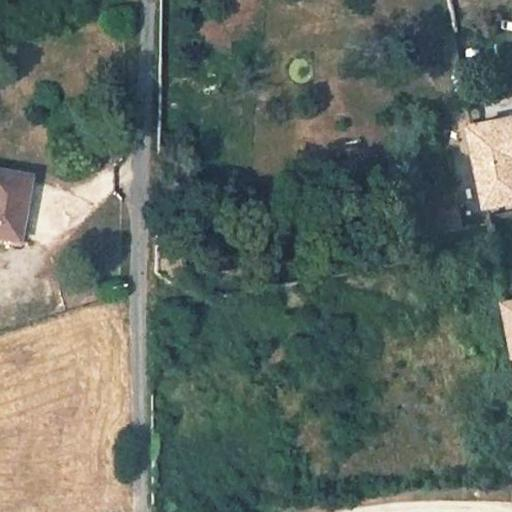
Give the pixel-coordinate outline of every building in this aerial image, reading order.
[(511,118),(474,125),(489,207),(511,202),(511,118)] [(31,178),(0,173),(0,237),(12,240),(16,215),(25,216),(31,178)] [(456,192),(427,198),(430,212),(459,206),(456,192)] [(459,206),(430,212),(434,234),(463,229),(459,206)] [(25,216),(16,215),(12,240),(21,242),(25,216)] [(183,247),(155,251),(155,271),(169,282),(184,279),(183,247)]
